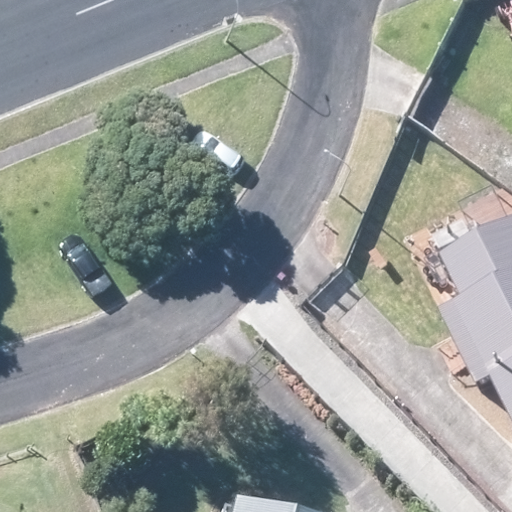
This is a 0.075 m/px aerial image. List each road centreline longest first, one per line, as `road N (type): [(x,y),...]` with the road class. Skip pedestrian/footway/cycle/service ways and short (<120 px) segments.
road 1 (residential): [(0,397),(182,321),(289,214),(329,121),(323,0)]
road 2 (tertiary): [(127,0),(0,53)]
